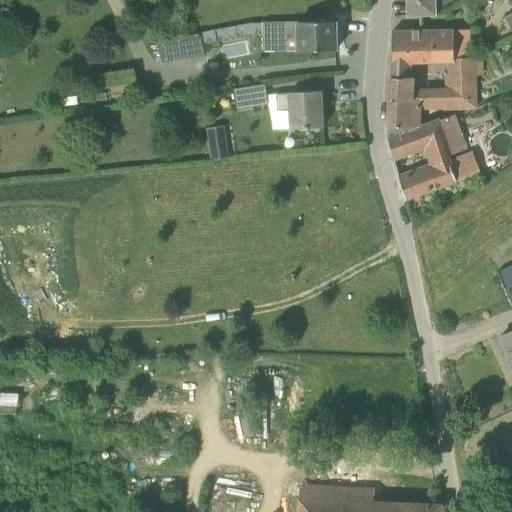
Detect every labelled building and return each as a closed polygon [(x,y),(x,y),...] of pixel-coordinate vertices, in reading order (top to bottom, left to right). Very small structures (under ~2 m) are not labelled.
[(410,0),(411,16),(435,15),(434,11),(456,0),(455,0),(410,0)] [(303,21),(264,22),(265,51),(339,50),(339,30),(332,30),(332,21),(313,21),(313,19),(303,19),(303,21)] [(456,57),(455,28),(394,30),(392,60),(411,60),(450,58),(450,62),(475,61),(475,57),(456,57)] [(162,64),(204,55),(200,35),(158,43),(162,64)] [(411,76),(411,60),(392,60),(391,76),(388,126),(420,125),(422,110),(472,108),(472,106),(476,105),(475,61),(450,62),(451,90),(415,91),(414,76),(411,76)] [(238,109),(269,104),(266,84),(235,89),(238,109)] [(290,93),(278,94),(278,110),(289,110),(290,128),(325,126),(324,106),(319,106),(318,91),(290,92),(290,93)] [(394,157),(424,147),(431,166),(400,177),(407,197),(480,170),(473,152),(452,160),(450,156),(454,153),(442,119),(389,137),(394,157)] [(206,128),(211,161),(230,158),(225,125),(206,128)] [(511,302),(511,265),(498,271),(511,302)] [(511,331),(501,337),(511,361),(511,331)] [(0,410),(19,411),(20,390),(0,389),(0,410)] [(300,500),(299,511),(444,511),(445,504),(300,500)]
